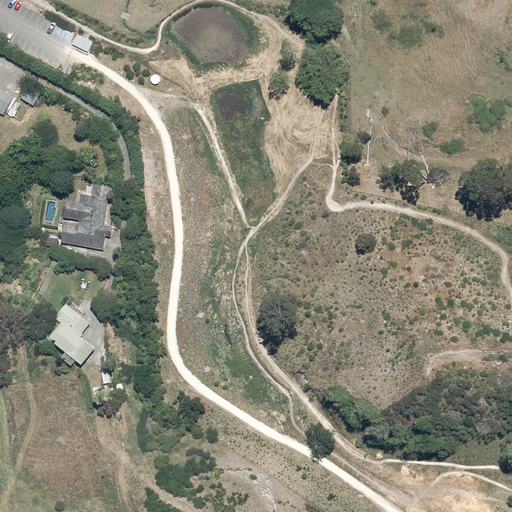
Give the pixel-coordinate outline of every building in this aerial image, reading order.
[(79,34),(74,43),(89,51),(94,42),(79,34)] [(21,97),(34,106),(42,93),(29,85),(21,97)] [(0,112),(5,115),(6,113),(14,117),(21,105),(17,103),(19,99),(0,88),(0,112)] [(63,243),(104,250),(107,236),(111,237),(113,227),(105,226),(112,187),(95,184),(93,196),(83,195),(82,203),(68,200),(65,218),(81,220),(80,225),(66,222),(63,243)] [(48,246),(59,247),(59,239),(49,238),(48,246)] [(94,278),(86,278),(85,288),(94,289),(94,278)] [(77,360),(83,365),(97,349),(81,336),(91,324),(82,316),(85,313),(78,307),(75,310),(67,304),(55,318),(62,323),(50,338),(67,352),(63,358),(73,366),(77,360)] [(102,369),(105,384),(112,382),(110,368),(102,369)] [(110,394),(109,386),(94,388),(96,397),(110,394)]
